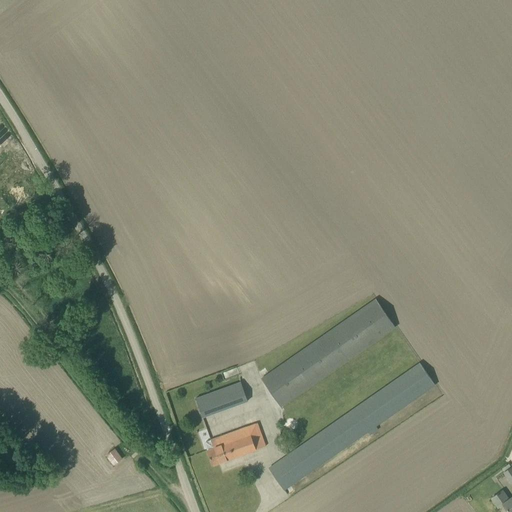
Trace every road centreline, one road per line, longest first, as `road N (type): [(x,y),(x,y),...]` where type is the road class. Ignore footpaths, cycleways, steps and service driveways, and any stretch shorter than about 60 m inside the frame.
road 1 (unclassified): [(194,511),(100,268),(0,101)]
road 2 (track): [(187,493),(174,489),(0,284)]
